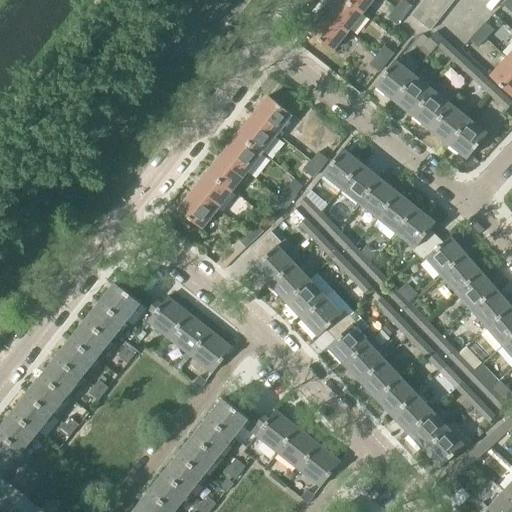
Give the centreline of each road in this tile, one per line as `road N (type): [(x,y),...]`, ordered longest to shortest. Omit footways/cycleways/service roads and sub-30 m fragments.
road 1 (residential): [(467,205),(272,48)]
road 2 (residential): [(120,225),(272,48)]
road 3 (residential): [(121,511),(264,330)]
road 4 (residential): [(0,376),(120,225)]
road 5 (residential): [(264,330),(120,225)]
road 6 (residential): [(364,447),(264,330)]
